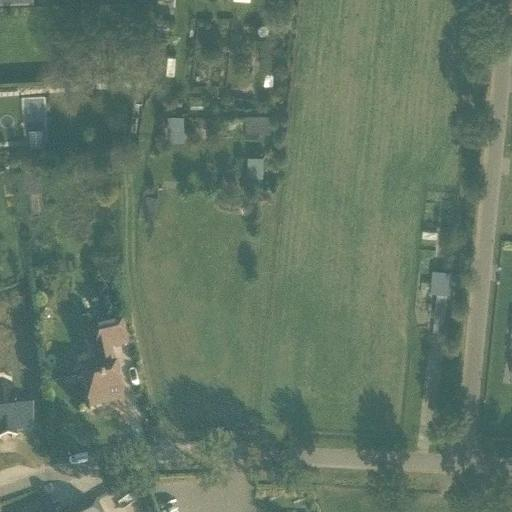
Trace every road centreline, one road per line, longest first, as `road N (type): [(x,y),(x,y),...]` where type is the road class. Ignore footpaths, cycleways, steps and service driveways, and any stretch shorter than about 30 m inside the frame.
road 1 (residential): [(0,491),(113,461),(190,453),(463,464)]
road 2 (residential): [(508,0),(463,464)]
